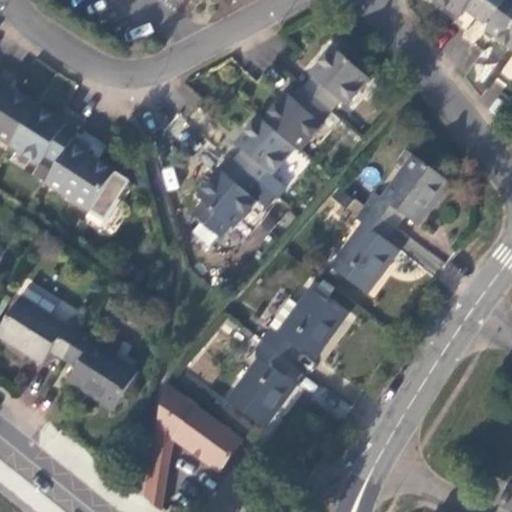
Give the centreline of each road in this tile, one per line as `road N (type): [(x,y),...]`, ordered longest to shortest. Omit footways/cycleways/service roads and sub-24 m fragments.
road 1 (residential): [(294,0),(137,76),(93,66),(7,0)]
road 2 (residential): [(511,173),(375,0)]
road 3 (secondary): [(376,466),(468,313)]
